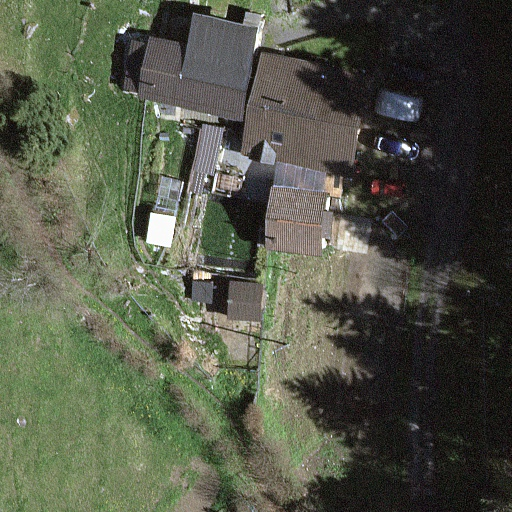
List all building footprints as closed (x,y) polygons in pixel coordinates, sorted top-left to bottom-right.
[(149,92),(257,113),(267,58),(273,29),(206,16),(200,48),(159,40),(149,92)] [(376,79),(267,58),(257,113),(250,148),(359,169),(376,79)] [(223,131),(202,126),(192,173),(213,179),(223,131)] [(186,182),(161,176),(145,243),(171,250),(186,182)] [(329,194),(269,187),(264,250),(321,257),(329,194)] [(214,271),(193,269),(193,303),(227,305),(227,319),(261,323),(265,283),(215,279),(214,271)]
